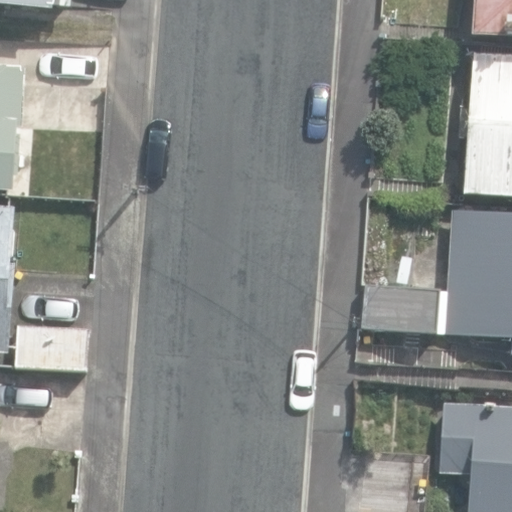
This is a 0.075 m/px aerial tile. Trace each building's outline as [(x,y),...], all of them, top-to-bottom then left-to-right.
[(511,0),(480,0),(479,36),(511,38),(511,0)] [(511,54),(478,52),(468,193),(511,196),(511,54)] [(29,65),(0,63),(0,188),(17,189),(17,174),(23,174),(29,65)] [(0,352),(14,354),(21,262),(17,262),(20,206),(0,204),(0,352)] [(511,214),(456,211),(451,291),(370,286),(368,328),(511,335),(511,214)] [(92,371),(93,328),(20,325),(18,368),(92,371)] [(511,511),(511,405),(446,400),(440,474),(473,476),(470,511),(511,511)]
